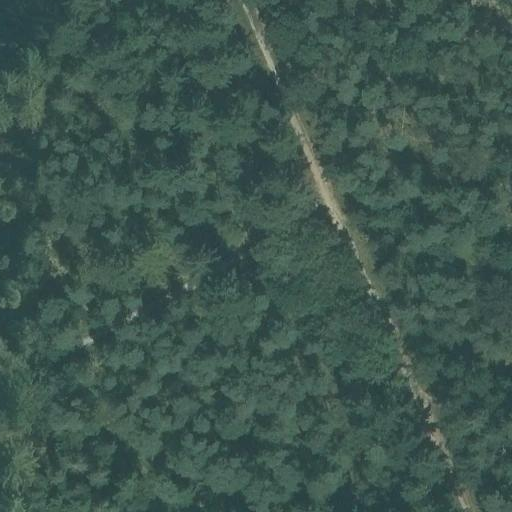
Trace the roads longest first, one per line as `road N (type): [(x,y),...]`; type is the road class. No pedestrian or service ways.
road 1 (track): [(242,0),(469,511)]
road 2 (track): [(0,387),(331,203)]
